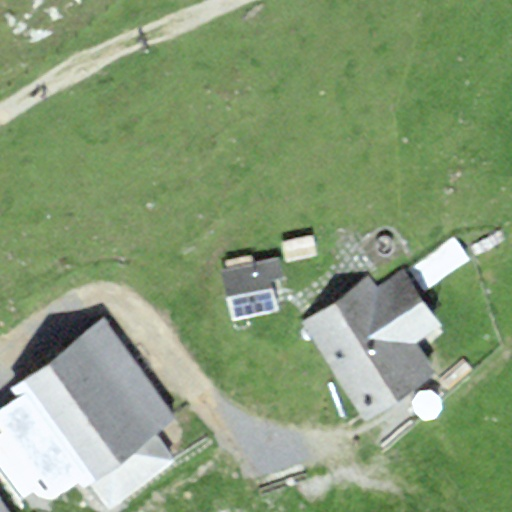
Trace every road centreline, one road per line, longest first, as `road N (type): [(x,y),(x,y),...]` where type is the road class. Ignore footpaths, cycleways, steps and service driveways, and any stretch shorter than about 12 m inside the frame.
road 1 (track): [(0,373),(85,298),(143,314),(218,415),(376,470)]
road 2 (track): [(235,0),(137,40),(0,115)]
